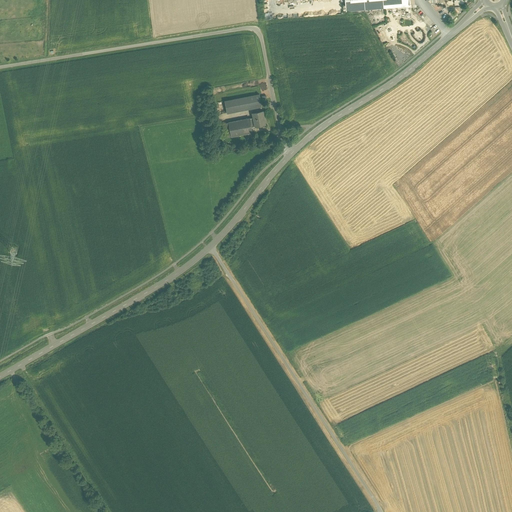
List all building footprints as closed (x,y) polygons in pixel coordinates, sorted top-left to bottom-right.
[(343,0),(344,11),(409,6),(408,0),(343,0)] [(439,15),(443,12),(438,6),(434,9),(439,15)] [(260,107),(258,94),(223,100),(225,113),(260,107)] [(261,112),(250,114),(252,127),(263,125),(261,112)] [(249,119),(227,122),(229,137),(251,133),(249,119)]
